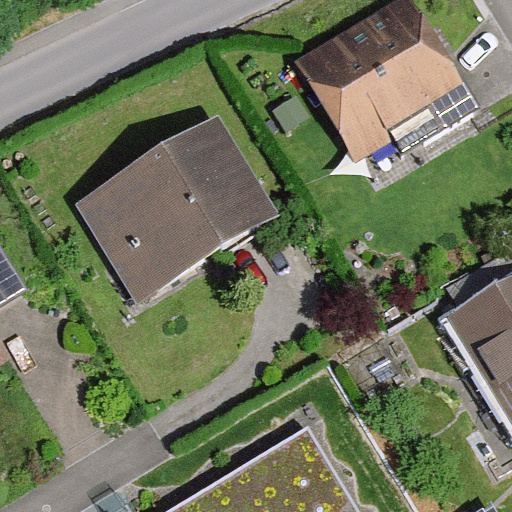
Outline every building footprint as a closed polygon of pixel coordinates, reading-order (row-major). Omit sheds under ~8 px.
[(354,155),(467,83),(414,0),(400,0),(297,65),(354,155)] [(285,216),(224,115),(74,205),(135,306),(285,216)] [(511,431),(511,273),(440,320),(511,431)] [(0,365),(12,358),(0,339),(0,365)] [(355,511),(303,428),(169,511),(355,511)]
